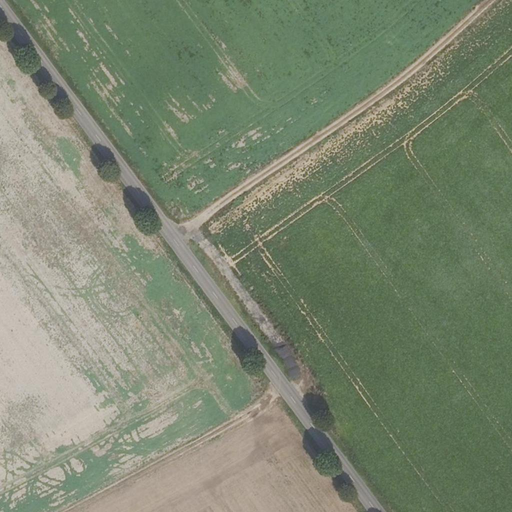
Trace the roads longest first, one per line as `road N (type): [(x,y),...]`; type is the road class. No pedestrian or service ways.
road 1 (secondary): [(374,511),(0,4)]
road 2 (track): [(173,239),(405,74),(484,0)]
road 3 (track): [(285,392),(64,511)]
